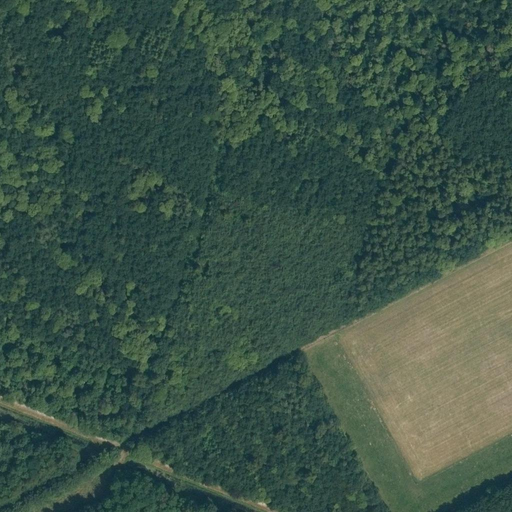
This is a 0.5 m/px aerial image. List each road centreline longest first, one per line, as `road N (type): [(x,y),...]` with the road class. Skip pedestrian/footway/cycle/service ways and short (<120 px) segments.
road 1 (track): [(0,506),(511,239)]
road 2 (track): [(125,440),(262,0)]
road 3 (track): [(280,511),(0,396)]
